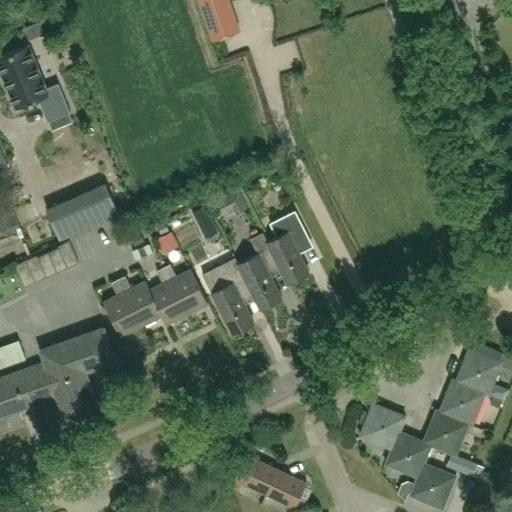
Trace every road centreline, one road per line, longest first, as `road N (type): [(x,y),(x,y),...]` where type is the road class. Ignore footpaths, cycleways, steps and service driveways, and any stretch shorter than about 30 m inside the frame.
road 1 (residential): [(71,484),(299,378)]
road 2 (residential): [(299,378),(495,270)]
road 3 (residential): [(299,378),(356,511)]
road 4 (track): [(511,128),(481,64),(473,0)]
